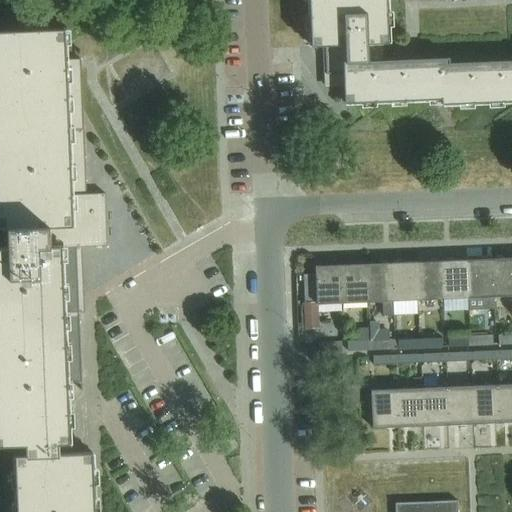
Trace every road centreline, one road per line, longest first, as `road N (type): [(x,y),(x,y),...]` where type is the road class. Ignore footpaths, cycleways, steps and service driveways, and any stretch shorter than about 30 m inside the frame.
road 1 (residential): [(282,511),(267,210)]
road 2 (residential): [(267,210),(511,199)]
road 3 (residential): [(267,210),(256,0)]
road 4 (unknown): [(123,298),(90,308),(88,376),(109,410)]
